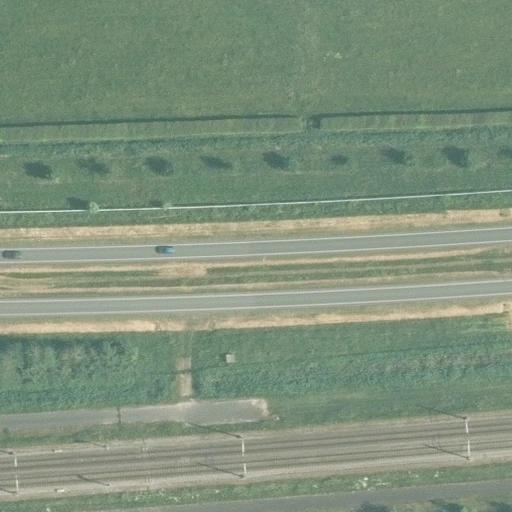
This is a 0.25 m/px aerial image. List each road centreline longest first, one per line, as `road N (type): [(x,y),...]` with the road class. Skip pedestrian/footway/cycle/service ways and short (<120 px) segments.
road 1 (trunk): [(0,312),(511,288)]
road 2 (trunk): [(511,235),(0,258)]
